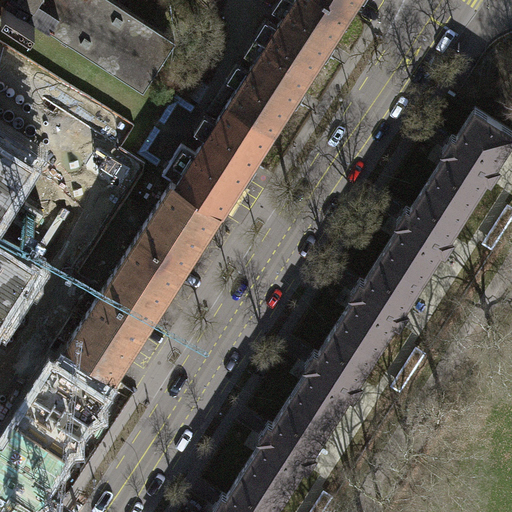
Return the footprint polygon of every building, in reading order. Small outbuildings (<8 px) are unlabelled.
[(35,20),(143,90),(175,40),(112,0),(4,0),(6,1),(1,8),(31,27),(35,20)] [(351,11),(334,0),(293,0),(266,42),(312,71),(332,41),(351,11)] [(334,0),(351,11),(357,0),(334,0)] [(312,71),(266,42),(228,101),(274,130),(295,98),(312,71)] [(0,78),(0,107),(12,85),(0,78)] [(274,130),(228,101),(196,152),(182,143),(162,173),(172,179),(217,208),(222,211),(240,182),(274,130)] [(452,144),(429,180),(468,205),(487,177),(491,179),(500,166),(496,163),(511,137),(511,130),(475,107),(452,144)] [(137,234),(182,263),(190,251),(193,254),(204,237),(213,223),(209,221),(217,208),(172,179),(137,234)] [(406,216),(383,251),(423,276),(441,248),(445,250),(454,237),(450,234),(468,205),(429,180),(406,216)] [(101,290),(147,319),(155,306),(159,308),(170,291),(178,278),(174,276),(182,263),(137,234),(101,290)] [(360,287),(337,323),(376,348),(395,319),(399,322),(408,308),(404,305),(423,276),(383,251),(360,287)] [(66,345),(111,374),(119,361),(123,363),(131,351),(143,333),(139,331),(147,319),(101,290),(66,345)] [(314,359),(291,394),(331,420),(349,391),(353,394),(362,380),(358,377),(376,348),(337,323),(314,359)] [(268,430),(245,466),(285,491),(303,462),(307,465),(316,451),(312,449),(331,420),(291,394),(268,430)] [(222,502),(215,511),(271,511),(285,491),(245,466),(222,502)]
